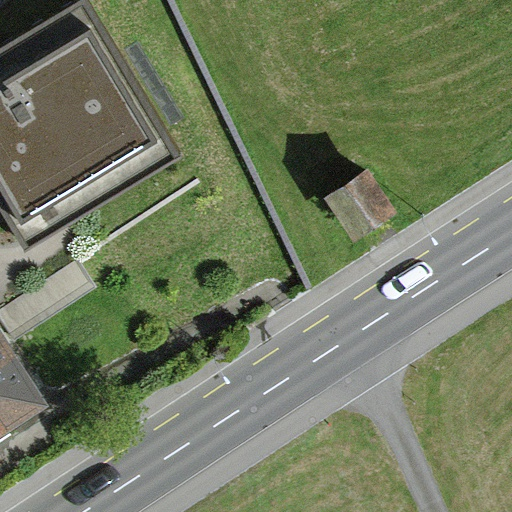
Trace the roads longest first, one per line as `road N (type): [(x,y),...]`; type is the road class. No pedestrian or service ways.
road 1 (primary): [(346,342),(88,511)]
road 2 (primary): [(511,236),(346,342)]
road 3 (residential): [(346,342),(387,407),(431,511)]
